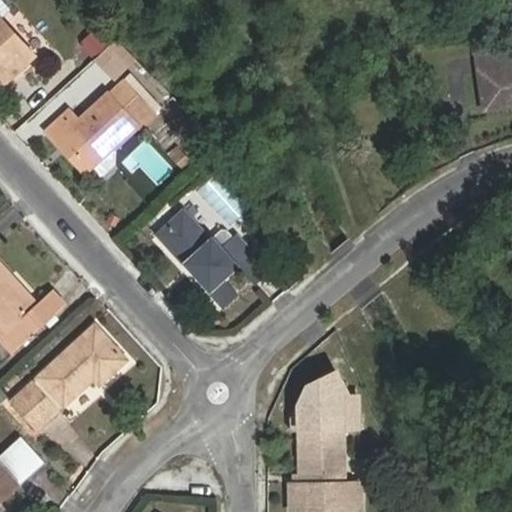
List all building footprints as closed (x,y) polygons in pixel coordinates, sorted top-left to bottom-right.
[(0,0),(0,16),(0,17),(14,5),(9,0),(0,0)] [(0,80),(4,85),(35,56),(0,17),(0,16),(0,80)] [(511,44),(476,47),(477,64),(487,64),(490,102),(511,100),(511,44)] [(487,64),(477,64),(480,103),(490,102),(487,64)] [(124,81),(112,92),(110,91),(79,119),(70,109),(47,131),(56,141),(59,138),(86,167),(108,146),(111,150),(140,124),(143,128),(156,115),(124,81)] [(108,146),(86,167),(99,180),(102,180),(115,169),(115,154),(111,150),(108,146)] [(222,172),(232,183),(240,176),(230,165),(222,172)] [(224,248),(214,237),(211,239),(184,210),(158,234),(224,306),(238,293),(226,279),(239,267),(255,283),(269,270),(238,236),(235,239),(224,248)] [(221,230),(214,237),(224,248),(235,239),(227,230),(221,230)] [(51,293),(39,305),(0,262),(0,323),(7,331),(0,336),(0,338),(13,353),(64,307),(51,293)] [(127,359),(96,326),(39,377),(65,405),(95,379),(100,384),(127,359)] [(296,402),(301,484),(291,484),(291,511),(297,511),(296,511),(334,511),(335,511),(362,511),(361,483),(346,483),(344,430),(365,431),(363,393),(351,393),(339,369),(304,385),(296,402)] [(33,380),(10,401),(38,432),(61,411),(33,380)] [(0,414),(0,448),(18,436),(2,413),(0,414)] [(22,436),(0,456),(0,461),(14,477),(24,485),(49,464),(22,436)] [(0,503),(10,495),(3,487),(14,477),(0,461),(0,503)]
